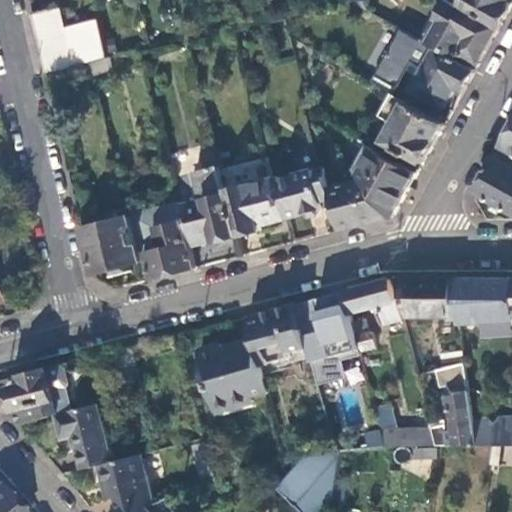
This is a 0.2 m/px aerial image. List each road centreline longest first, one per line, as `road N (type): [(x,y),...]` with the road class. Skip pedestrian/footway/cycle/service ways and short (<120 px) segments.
road 1 (residential): [(79,330),(435,246)]
road 2 (residential): [(79,330),(0,0)]
road 3 (residential): [(435,246),(434,221),(511,74)]
